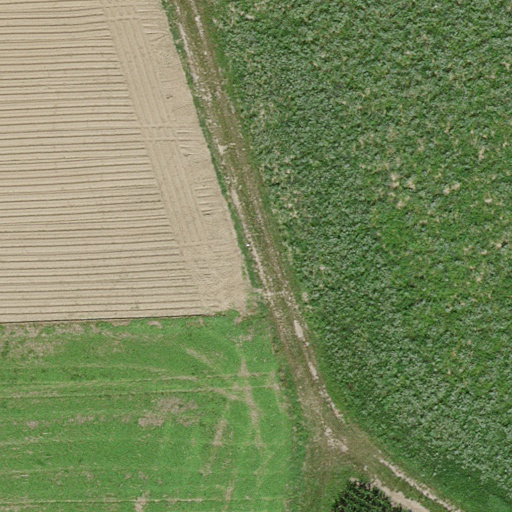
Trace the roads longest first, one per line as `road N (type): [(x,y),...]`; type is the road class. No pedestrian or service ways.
road 1 (track): [(175,0),(318,441)]
road 2 (track): [(309,511),(318,441),(413,511)]
